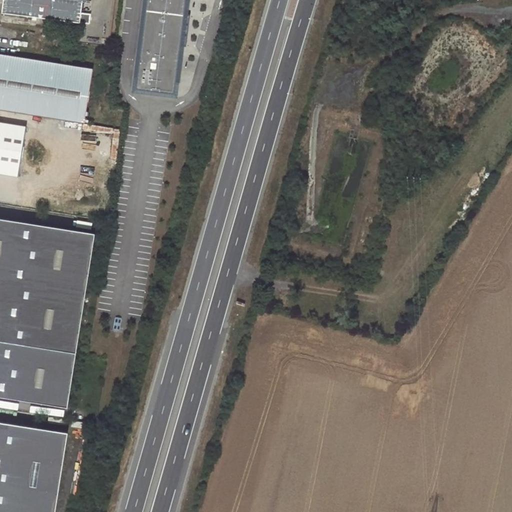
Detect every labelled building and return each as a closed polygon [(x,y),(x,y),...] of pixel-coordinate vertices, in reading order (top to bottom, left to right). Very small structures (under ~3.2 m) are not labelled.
[(60,0),(3,0),(1,16),(79,26),(82,3),(60,0)] [(145,0),(135,87),(173,92),(179,45),(185,46),(189,14),(183,13),(184,0),(145,0)] [(92,71),(0,55),(0,109),(83,123),(92,71)] [(26,127),(0,122),(0,173),(18,176),(26,127)] [(0,396),(67,407),(94,233),(0,217),(0,396)] [(0,511),(53,511),(66,432),(0,421),(0,511)]
